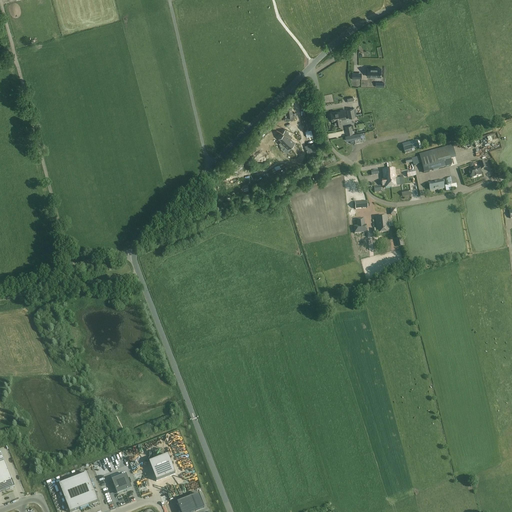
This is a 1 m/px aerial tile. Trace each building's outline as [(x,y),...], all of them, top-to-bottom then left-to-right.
[(376,76),(380,77),(380,76),(380,73),(381,73),(381,72),(380,72),(380,69),(367,68),(367,76),(376,76)] [(354,109),(347,110),(348,118),(357,116),(355,109),(354,109)] [(332,121),(334,121),(335,126),(350,123),(349,118),(346,118),(344,110),(340,111),(341,112),(331,114),(330,115),(330,120),(332,120),(332,121)] [(282,134),(278,139),(281,142),(279,143),(282,146),(284,145),(288,149),(295,142),(289,136),(290,135),(285,130),(281,134),(282,134)] [(360,133),(345,136),(346,141),(354,139),(355,143),(361,142),(360,133)] [(495,134),(488,136),(490,143),(497,141),(495,134)] [(417,140),(402,144),(404,152),(419,148),(419,149),(421,148),(420,143),(418,144),(417,140)] [(364,144),(354,152),(356,154),(366,146),(364,144)] [(424,174),(446,167),(451,166),(451,165),(452,165),(451,160),(456,158),(453,146),(433,152),(434,152),(424,155),(411,158),(413,166),(421,164),(424,174)] [(481,175),(479,167),(469,170),(472,178),(481,175)] [(381,180),(382,186),(384,186),(384,188),(400,186),(399,178),(396,179),(394,168),(382,170),(383,177),(383,180),(381,180)] [(447,185),(456,183),(454,177),(446,179),(447,185)] [(444,188),(442,180),(428,183),(430,191),(444,188)] [(387,216),(375,217),(377,233),(389,232),(387,216)] [(356,219),(357,226),(353,227),(354,233),(367,232),(366,225),(364,225),(363,218),(356,219)] [(0,493),(15,487),(1,453),(0,453),(0,493)] [(149,463),(156,482),(175,474),(168,455),(149,463)] [(80,510),(88,507),(88,506),(98,502),(87,474),(59,485),(69,511),(72,511),(80,509),(80,510)] [(127,491),(132,489),(126,475),(112,480),(115,490),(116,490),(118,494),(126,491),(127,491)] [(199,494),(177,502),(181,511),(193,511),(204,508),(199,494)]
